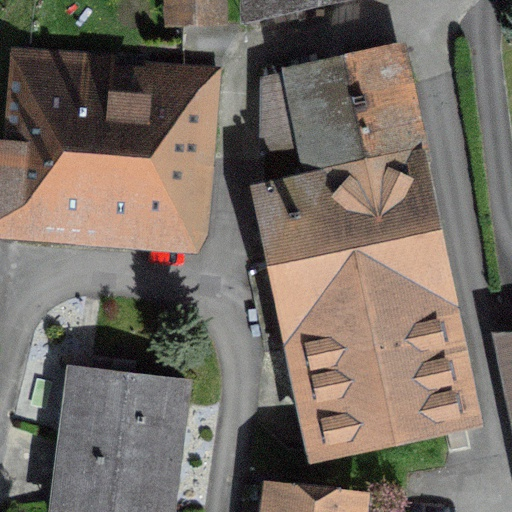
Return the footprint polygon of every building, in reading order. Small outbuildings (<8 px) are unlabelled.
[(209,0),(176,0),(177,16),(209,17),(209,0)] [(255,0),(256,20),(353,0),(255,0)] [(317,457),(470,422),(393,55),(291,79),(264,87),(265,198),(317,457)] [(16,206),(204,217),(212,82),(24,71),(16,206)] [(511,345),(497,346),(511,428),(511,345)] [(175,511),(193,388),(73,372),(53,511),(175,511)] [(386,511),(387,503),(281,489),(277,511),(386,511)]
